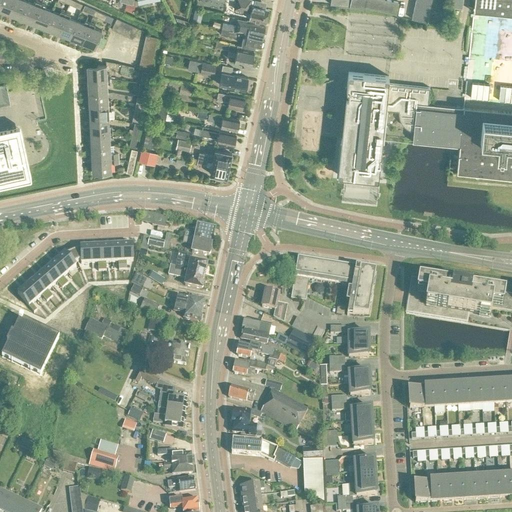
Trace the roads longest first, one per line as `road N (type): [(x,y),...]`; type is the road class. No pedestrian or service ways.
road 1 (tertiary): [(219,511),(210,383),(245,212)]
road 2 (tertiary): [(245,212),(122,194),(0,216)]
road 3 (tertiary): [(245,212),(290,0)]
road 4 (tertiary): [(396,246),(245,212)]
road 5 (residential): [(0,284),(59,238),(136,233)]
road 6 (residential): [(393,511),(384,378)]
road 7 (residential): [(384,378),(396,246)]
road 8 (residential): [(511,370),(384,378)]
